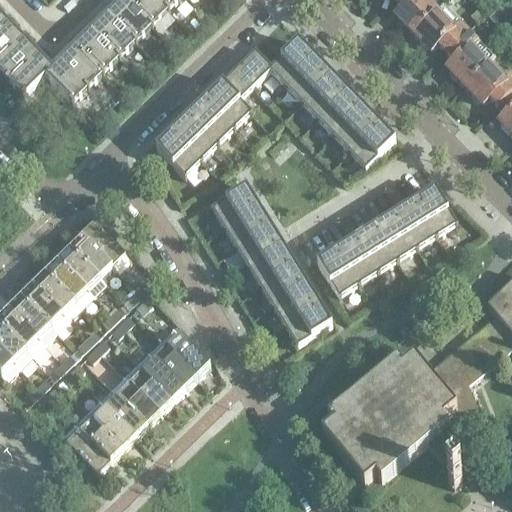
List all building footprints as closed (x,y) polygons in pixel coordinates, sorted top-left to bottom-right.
[(153,0),(126,0),(124,2),(154,33),(154,32),(152,30),(157,25),(159,26),(168,17),(169,18),(170,17),(153,0)] [(185,0),(153,0),(170,17),(171,16),(169,14),(174,9),(175,10),(185,1),(185,2),(186,1),(185,0)] [(436,15),(421,0),(398,0),(394,4),(402,13),(396,19),(399,23),(398,24),(405,32),(406,30),(414,38),(436,15)] [(498,6),(491,0),(484,0),(480,4),(489,14),(498,6)] [(124,2),(108,18),(137,49),(138,48),(136,46),(141,41),(143,42),(152,33),(153,34),(154,33),(124,2)] [(511,19),(501,9),(489,21),(511,44),(511,19)] [(487,19),(480,11),(471,19),(478,27),(487,19)] [(462,42),(471,34),(462,25),(454,33),(436,16),(414,38),(421,45),(419,47),(426,54),(428,52),(431,56),(438,50),(446,58),(462,42)] [(102,23),(91,34),(121,65),(122,64),(120,62),(125,57),(126,58),(136,49),(137,49),(108,18),(102,23)] [(5,24),(0,28),(0,60),(21,40),(5,24)] [(91,34),(75,50),(104,80),(105,80),(103,77),(108,73),(110,74),(119,65),(120,65),(121,65),(91,34)] [(21,40),(0,60),(0,77),(6,84),(6,85),(7,86),(37,56),(21,40)] [(488,69),(462,42),(446,58),(454,66),(447,73),(451,76),(450,78),(456,85),(458,84),(465,91),(488,69)] [(270,79),(285,94),(315,66),(298,48),(272,74),(269,77),(270,79)] [(46,80),(45,81),(70,107),(73,111),(75,109),(73,107),(78,102),(80,103),(88,95),(89,96),(90,94),(88,92),(93,87),(95,89),(103,81),(104,81),(104,80),(75,50),(52,72),(52,73),(46,80)] [(37,56),(7,86),(8,87),(10,85),(15,90),(13,91),(22,101),(23,103),(27,99),(45,81),(46,80),(52,73),(52,72),(37,56)] [(223,90),(240,108),(270,79),(269,77),(272,74),(256,58),(240,73),(223,90)] [(285,94),(301,111),(331,82),(320,71),(315,66),(285,94)] [(511,97),(511,93),(488,69),(465,91),(473,98),(471,100),(478,107),(480,106),(483,109),(490,103),(498,111),(511,97)] [(301,111),(317,127),(347,98),(338,89),(331,82),(301,111)] [(205,107),(234,137),(251,120),(240,108),(223,90),(222,91),(205,107)] [(511,97),(498,111),(506,119),(499,126),(502,129),(501,131),(508,138),(510,137),(511,139),(511,97)] [(317,127),(333,143),(363,115),(356,107),(347,98),(317,127)] [(189,123),(218,153),(234,137),(205,107),(204,108),(189,123)] [(333,143),(349,160),(379,131),(373,125),(363,115),(333,143)] [(173,139),(201,168),(218,153),(189,123),(186,126),(173,139)] [(349,160),(366,177),(396,148),(391,143),(379,131),(349,160)] [(155,156),(184,185),(201,168),(173,139),(168,143),(155,156)] [(212,216),(225,236),(260,214),(247,194),(212,216)] [(416,209),(437,244),(458,231),(436,196),(416,209)] [(396,221),(418,256),(437,244),(416,209),(396,221)] [(225,236),(237,256),(272,234),(260,214),(225,236)] [(377,233),(399,268),(418,256),(396,221),(377,233)] [(126,261),(95,228),(82,241),(113,273),(126,261)] [(358,245),(379,280),(399,268),(377,233),(358,245)] [(237,256),(249,275),(284,253),(274,238),(272,234),(237,256)] [(113,273),(82,241),(70,253),(101,285),(113,273)] [(338,257),(360,292),(379,280),(358,245),(338,257)] [(101,285),(70,253),(66,256),(57,265),(94,303),(107,291),(101,285)] [(249,275),(261,294),(296,273),(284,253),(249,275)] [(318,269),(339,304),(360,292),(338,257),(318,269)] [(94,303),(57,265),(45,277),(82,315),(94,303)] [(261,294),(273,314),(308,292),(296,273),(261,294)] [(82,315),(45,277),(32,289),(70,327),(82,315)] [(142,303),(151,295),(144,288),(136,296),(142,303)] [(469,392),(511,356),(511,288),(488,312),(496,322),(428,379),(415,362),(403,372),(398,365),(341,413),(328,423),(334,429),(322,439),(325,442),(365,491),(377,481),(382,488),(428,450),(441,466),(485,429),(471,396),(472,396),(469,392)] [(70,327),(32,289),(20,301),(57,339),(70,327)] [(308,292),(273,314),(285,333),(320,311),(308,292)] [(134,311),(142,303),(136,296),(128,304),(134,311)] [(57,339),(20,301),(13,308),(8,313),(45,351),(57,339)] [(143,320),(151,312),(145,306),(137,314),(143,320)] [(285,333),(298,354),(333,332),(320,311),(285,333)] [(118,327),(126,319),(120,312),(111,320),(118,327)] [(45,351),(8,313),(0,320),(0,329),(32,363),(45,351)] [(109,335),(118,327),(111,320),(103,328),(109,335)] [(127,336),(135,328),(129,322),(120,330),(127,336)] [(32,363),(0,329),(0,354),(20,375),(32,363)] [(129,339),(127,336),(120,330),(111,339),(120,348),(129,339)] [(211,373),(173,334),(161,346),(198,385),(211,373)] [(93,351),(101,343),(95,336),(86,344),(93,351)] [(84,359),(93,351),(86,344),(78,353),(84,359)] [(102,360),(110,352),(104,346),(96,354),(102,360)] [(198,385),(161,346),(148,358),(186,397),(198,385)] [(20,375),(0,354),(0,380),(7,388),(20,375)] [(94,368),(102,360),(96,354),(87,362),(94,368)] [(186,397),(148,358),(136,371),(174,409),(186,397)] [(68,375),(76,367),(70,360),(62,369),(68,375)] [(60,383),(68,375),(62,369),(53,377),(60,383)] [(77,384),(85,376),(79,370),(71,378),(77,384)] [(174,409),(136,371),(123,383),(161,421),(174,409)] [(69,393),(77,384),(71,378),(62,386),(69,393)] [(161,421),(123,383),(111,395),(149,434),(161,421)] [(43,399),(52,391),(45,385),(37,393),(43,399)] [(35,407),(43,399),(37,393),(29,401),(35,407)] [(52,409),(61,400),(54,394),(46,402),(52,409)] [(149,434),(111,395),(99,407),(136,446),(149,434)] [(328,423),(341,413),(329,398),(307,417),(301,421),(316,447),(317,446),(325,442),(322,439),(334,429),(328,423)] [(44,417),(52,409),(46,402),(38,410),(44,417)] [(136,446),(99,407),(86,419),(124,458),(136,446)] [(124,458),(86,419),(74,431),(74,432),(74,431),(112,470),(124,458)] [(74,431),(74,432),(62,444),(99,482),(112,470),(74,431)]
